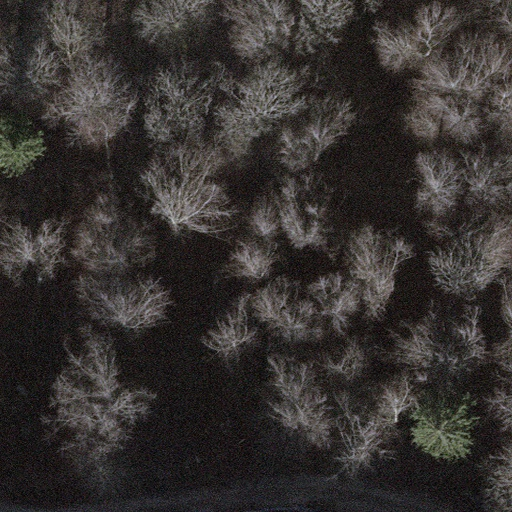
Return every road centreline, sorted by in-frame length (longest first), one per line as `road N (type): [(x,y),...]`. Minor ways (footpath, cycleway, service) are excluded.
road 1 (track): [(0,118),(86,146),(325,189),(511,241)]
road 2 (track): [(148,511),(251,491),(381,495),(412,511)]
